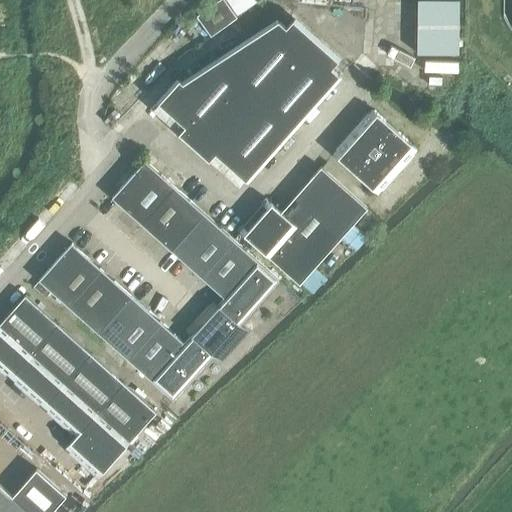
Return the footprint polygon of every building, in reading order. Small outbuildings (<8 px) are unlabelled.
[(224,0),(218,0),(197,15),(211,36),(236,18),(224,0)] [(255,0),(228,0),(239,16),(257,2),(255,0)] [(419,0),(419,53),(460,54),(461,0),(419,0)] [(181,134),(211,161),(217,154),(247,181),(341,76),(334,69),(340,62),(295,21),(288,29),(281,22),(185,84),(181,81),(161,104),(187,127),(181,134)] [(334,155),(379,195),(419,150),(374,110),(334,155)] [(241,326),(280,281),(146,161),(113,199),(225,298),(185,343),(73,244),(40,281),(174,401),(214,356),(223,363),(250,334),(241,326)] [(239,230),(301,286),(369,209),(323,168),(283,213),(267,199),(239,230)] [(0,366),(77,436),(67,447),(100,477),(158,413),(26,296),(0,325),(0,366)] [(0,484),(0,511),(53,511),(67,496),(37,470),(14,497),(0,484)]
